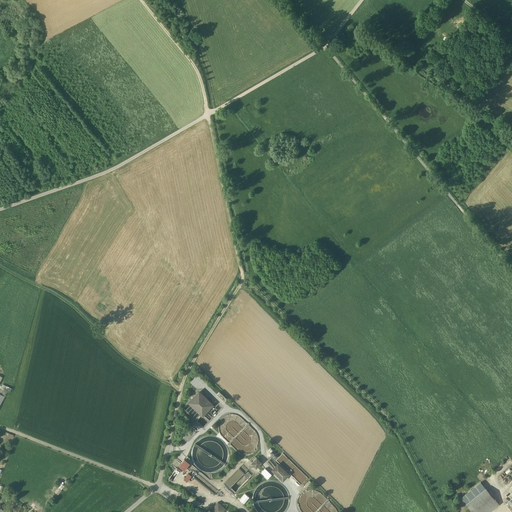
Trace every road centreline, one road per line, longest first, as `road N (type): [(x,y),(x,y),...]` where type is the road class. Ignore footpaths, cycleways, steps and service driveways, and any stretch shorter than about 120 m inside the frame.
road 1 (track): [(141,0),(200,79),(242,276),(184,378),(156,487)]
road 2 (track): [(0,210),(116,168),(325,46),(362,0)]
road 3 (track): [(511,272),(325,46)]
road 4 (track): [(0,266),(77,309),(117,352),(180,391)]
road 5 (track): [(394,421),(242,276)]
road 6 (track): [(511,146),(339,28)]
road 7 (track): [(348,511),(394,421),(444,511)]
road 8 (track): [(0,427),(156,487)]
